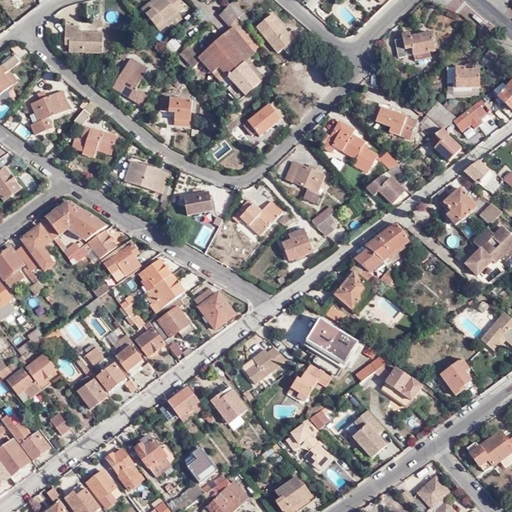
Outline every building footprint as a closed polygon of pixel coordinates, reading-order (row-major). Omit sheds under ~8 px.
[(177,12),(178,14),(185,8),(178,0),(158,0),(156,2),(151,6),(149,4),(142,10),(160,32),(168,26),(165,23),(177,12)] [(239,18),(245,25),(250,21),(234,1),(229,6),(239,18)] [(239,18),(229,6),(221,16),(231,29),(200,57),(190,46),(186,50),(188,52),(184,57),(193,67),(198,62),(199,63),(202,60),(214,73),(221,67),(228,75),(230,78),(246,64),(250,60),(262,49),(238,19),(239,18)] [(180,16),(178,14),(177,12),(165,23),(168,26),(180,16)] [(289,33),(273,14),(257,27),(270,42),(271,41),(281,52),(284,49),(287,52),(302,39),(294,29),(289,33)] [(69,51),(102,52),(102,33),(78,32),(78,26),(65,25),(65,34),(69,34),(69,43),(69,51)] [(414,56),(429,53),(436,52),(431,32),(410,36),(410,33),(402,35),(402,39),(395,40),(399,58),(414,55),(414,56)] [(173,37),(166,44),(174,51),(181,44),(173,37)] [(3,75),(8,71),(19,63),(14,56),(0,67),(0,94),(12,86),(3,75)] [(130,60),(113,89),(139,105),(144,95),(135,90),(147,70),(130,60)] [(266,80),(250,60),(246,64),(262,83),(266,80)] [(262,83),(246,64),(230,78),(235,83),(228,89),(240,102),(262,83)] [(221,67),(214,73),(221,81),(228,75),(221,67)] [(456,89),(471,90),(479,90),(479,72),(465,71),(465,69),(447,69),(447,84),(456,84),(456,89)] [(16,83),(8,71),(3,75),(12,86),(16,83)] [(228,75),(221,81),(228,89),(235,83),(230,78),(228,75)] [(511,83),(499,97),(511,108),(511,83)] [(471,93),(471,90),(456,89),(456,84),(447,84),(448,92),(471,93)] [(62,92),(47,98),(40,101),(31,104),(38,122),(30,125),(35,136),(51,130),(48,119),(69,111),(62,92)] [(40,101),(47,98),(45,93),(38,96),(40,101)] [(174,121),(190,123),(192,103),(177,101),(177,97),(165,96),(165,99),(162,99),(160,112),(174,114),(174,121)] [(98,109),(91,102),(84,110),(91,116),(92,117),(98,109)] [(486,114),(478,103),(456,119),(453,121),(462,133),(486,114)] [(411,141),(418,121),(395,112),(397,109),(384,104),(377,122),(392,127),(390,134),(411,141)] [(282,120),(270,106),(245,127),(254,137),(257,135),(261,138),(282,120)] [(453,121),(456,119),(441,106),(437,110),(451,123),(453,121)] [(434,108),(427,116),(429,118),(444,130),(451,123),(437,110),(434,108)] [(91,116),(84,110),(74,122),(81,128),(91,116)] [(246,120),(241,116),(237,120),(241,124),(246,120)] [(444,130),(429,118),(423,125),(436,136),(444,130)] [(492,118),(482,125),(490,135),(500,129),(492,118)] [(241,124),(237,120),(228,128),(224,132),(228,136),(241,124)] [(339,122),(331,137),(327,134),(322,143),(326,148),(333,152),(336,146),(358,159),(354,165),(367,173),(377,156),(366,149),(368,146),(364,144),(365,143),(352,135),(354,130),(339,122)] [(117,137),(84,127),(77,150),(94,155),(95,151),(111,155),(117,137)] [(448,137),(449,135),(444,130),(436,136),(442,142),(435,150),(450,163),(462,150),(448,137)] [(48,148),(45,151),(49,153),(55,146),(46,140),(43,144),(48,148)] [(43,149),(40,153),(46,158),(49,153),(45,151),(43,149)] [(379,158),(390,171),(396,166),(397,165),(386,152),(379,158)] [(131,162),(125,182),(162,194),(169,174),(131,162)] [(324,175),(294,162),(287,179),(307,188),(303,197),(317,204),(322,194),(318,192),(324,175)] [(489,172),(478,162),(465,172),(485,190),(497,176),(490,170),(489,172)] [(388,172),(403,186),(409,180),(396,166),(388,172)] [(1,173),(0,171),(0,194),(5,201),(21,189),(6,169),(1,173)] [(112,171),(104,183),(111,188),(119,177),(112,171)] [(511,172),(502,181),(511,189),(511,172)] [(387,181),(382,177),(367,188),(375,196),(380,192),(393,205),(405,192),(390,178),(387,181)] [(478,208),(462,190),(445,204),(452,212),(450,214),(457,223),(462,219),(464,221),(478,208)] [(188,216),(213,212),(209,193),(185,197),(188,216)] [(260,237),(283,212),(271,201),(262,212),(249,201),(233,218),(237,222),(240,219),(260,237)] [(66,203),(41,222),(63,251),(66,249),(57,237),(69,229),(88,240),(107,227),(72,203),(66,203)] [(491,203),(481,214),(491,225),(502,212),(491,203)] [(318,226),(330,217),(337,211),(332,205),(311,219),(318,226)] [(280,223),(285,227),(290,220),(286,216),(280,223)] [(318,226),(328,236),(334,230),(330,226),(335,222),(330,217),(318,226)] [(357,262),(370,273),(410,243),(396,225),(366,248),(369,250),(355,261),(357,262)] [(25,245),(17,251),(28,266),(32,272),(40,265),(49,259),(42,248),(52,241),(41,226),(22,240),(25,245)] [(496,234),(489,227),(475,242),(482,249),(467,264),(478,276),(494,260),(496,262),(510,248),(511,249),(511,233),(504,226),(496,234)] [(209,247),(217,231),(209,227),(201,242),(209,247)] [(289,262),(313,253),(304,229),(289,236),(291,241),(283,244),(289,262)] [(117,246),(107,231),(89,243),(100,258),(117,246)] [(139,253),(131,240),(102,261),(111,274),(112,273),(120,267),(126,274),(126,275),(141,264),(138,260),(136,261),(132,258),(135,256),(139,253)] [(83,247),(85,246),(82,242),(78,245),(76,243),(64,252),(68,258),(75,253),(83,247)] [(431,258),(420,243),(415,247),(421,255),(419,256),(424,262),(431,258)] [(87,253),(83,247),(75,253),(79,259),(87,253)] [(25,266),(11,248),(0,256),(0,273),(5,280),(25,266)] [(54,265),(49,259),(40,265),(45,272),(54,265)] [(150,292),(173,276),(161,260),(141,274),(148,284),(145,286),(150,292)] [(369,286),(376,278),(370,273),(357,262),(342,280),(346,283),(343,287),(335,296),(352,311),(371,288),(369,286)] [(32,272),(28,266),(24,269),(37,286),(34,289),(38,294),(45,289),(32,272)] [(120,267),(112,273),(118,280),(126,274),(120,267)] [(393,281),(385,274),(381,280),(388,286),(393,281)] [(185,293),(173,276),(150,292),(147,294),(155,305),(157,303),(162,309),(185,293)] [(0,319),(2,322),(16,311),(10,303),(13,300),(0,281),(0,319)] [(108,293),(103,286),(95,293),(100,299),(108,293)] [(211,290),(194,302),(215,331),(225,324),(223,321),(234,314),(219,294),(216,296),(211,290)] [(127,301),(121,305),(125,310),(131,305),(135,302),(130,295),(125,299),(127,301)] [(185,304),(181,299),(169,308),(172,312),(159,322),(163,327),(159,330),(168,342),(191,324),(180,309),(185,304)] [(157,313),(162,309),(157,303),(155,305),(152,306),(157,313)] [(131,305),(125,310),(128,315),(132,319),(138,314),(131,305)] [(511,319),(505,313),(481,340),(495,352),(501,344),(499,342),(502,338),(505,341),(511,346),(511,319)] [(143,326),(145,325),(138,314),(132,319),(135,323),(139,329),(143,326)] [(359,345),(362,339),(322,314),(304,346),(307,347),(304,351),(310,355),(313,356),(311,360),(339,377),(356,350),(358,351),(356,354),(358,355),(363,348),(359,345)] [(132,319),(128,315),(126,317),(132,325),(135,323),(132,319)] [(166,344),(150,321),(145,325),(143,326),(148,332),(135,341),(148,358),(166,344)] [(41,332),(38,328),(27,335),(31,340),(41,332)] [(38,344),(45,338),(41,332),(31,340),(18,350),(22,356),(38,344)] [(48,341),(56,335),(54,333),(46,339),(48,341)] [(121,355),(133,346),(135,344),(127,334),(113,345),(121,355)] [(43,345),(48,341),(46,339),(38,344),(42,349),(44,347),(43,345)] [(177,357),(184,352),(176,341),(169,345),(177,357)] [(87,354),(96,347),(93,343),(84,350),(87,354)] [(128,373),(144,361),(133,346),(121,355),(117,358),(128,373)] [(382,357),(383,355),(371,346),(365,355),(372,359),(376,353),(382,357)] [(96,347),(87,354),(86,355),(91,361),(101,354),(96,347)] [(287,361),(275,349),(267,354),(265,351),(243,368),(255,385),(287,361)] [(19,359),(23,365),(26,363),(24,361),(31,356),(28,352),(19,359)] [(39,386),(59,371),(45,353),(26,368),(37,384),(39,386)] [(91,361),(94,366),(104,358),(101,354),(91,361)] [(362,382),(378,370),(384,365),(377,358),(356,375),(362,382)] [(0,373),(0,376),(3,380),(23,365),(19,359),(4,370),(0,373)] [(76,361),(85,373),(89,370),(80,359),(76,361)] [(462,371),(467,367),(462,360),(441,376),(454,395),(471,382),(465,375),(462,371)] [(408,409),(423,387),(388,363),(384,365),(378,370),(383,376),(388,372),(393,376),(383,391),(408,409)] [(98,378),(110,393),(127,380),(116,365),(98,378)] [(317,384),(326,389),(332,379),(310,366),(305,374),(301,381),(298,380),(297,379),(288,393),(297,398),(300,394),(307,399),(317,384)] [(470,371),(467,367),(462,371),(465,375),(470,371)] [(43,391),(39,386),(37,384),(36,385),(24,369),(8,381),(19,396),(26,392),(32,400),(43,391)] [(71,388),(78,392),(86,385),(83,381),(91,375),(90,374),(71,388)] [(78,392),(91,410),(108,398),(91,375),(83,381),(86,385),(78,392)] [(132,395),(138,391),(131,381),(125,386),(132,395)] [(184,423),(204,408),(188,387),(169,403),(177,414),(184,423)] [(229,425),(247,411),(230,388),(212,403),(229,425)] [(244,395),(250,402),(254,399),(248,391),(244,395)] [(305,403),(307,399),(300,394),(297,398),(305,403)] [(177,414),(169,403),(161,409),(169,420),(177,414)] [(313,410),(317,415),(327,408),(322,403),(313,410)] [(317,415),(311,419),(320,430),(331,421),(326,416),(333,410),(330,406),(327,408),(317,415)] [(8,414),(16,424),(20,420),(13,410),(8,414)] [(378,437),(386,430),(369,412),(355,424),(362,431),(354,438),(373,460),(386,449),(378,442),(380,440),(378,437)] [(64,437),(72,430),(60,414),(51,420),(64,437)] [(210,424),(214,421),(209,415),(205,418),(210,424)] [(2,420),(21,446),(22,445),(34,461),(50,449),(37,431),(34,433),(36,435),(33,438),(22,422),(16,428),(7,416),(2,420)] [(319,433),(307,421),(304,422),(300,424),(303,426),(288,437),(289,437),(284,442),(292,452),(299,447),(298,446),(302,443),(310,451),(316,456),(309,462),(317,470),(330,457),(317,445),(318,444),(313,438),(319,433)] [(511,439),(509,442),(501,432),(481,448),(477,444),(469,450),(487,474),(511,453),(511,439)] [(135,449),(144,460),(155,475),(163,469),(162,468),(174,459),(165,447),(161,450),(150,436),(147,435),(143,439),(141,437),(138,439),(141,443),(135,449)] [(0,461),(12,478),(31,464),(14,440),(0,450),(0,461)] [(387,448),(380,440),(378,442),(386,449),(387,448)] [(138,465),(144,460),(135,449),(129,453),(138,465)] [(200,483),(216,471),(200,449),(192,454),(197,460),(188,467),(200,483)] [(129,470),(133,466),(135,465),(124,451),(117,457),(115,455),(106,462),(130,493),(141,485),(140,484),(129,470)] [(304,457),(309,462),(316,456),(310,451),(304,457)] [(0,484),(10,477),(0,463),(0,484)] [(144,481),(133,466),(129,470),(140,484),(144,481)] [(114,498),(120,493),(105,472),(89,485),(109,511),(113,511),(120,507),(118,503),(114,498)] [(438,499),(442,496),(448,490),(435,475),(417,491),(431,506),(427,509),(430,511),(455,511),(446,501),(443,503),(438,499)] [(206,495),(226,480),(224,476),(203,492),(206,495)] [(309,501),(314,498),(305,484),(304,485),(299,478),(277,492),(282,499),(277,502),(283,511),(298,511),(311,504),(309,501)] [(234,511),(249,498),(235,482),(230,486),(226,482),(214,491),(216,493),(208,501),(211,504),(202,511),(234,511)] [(406,488),(399,494),(408,503),(415,498),(406,488)] [(54,500),(60,495),(55,489),(48,493),(54,500)] [(97,511),(101,509),(86,490),(78,496),(75,492),(66,499),(76,511),(97,511)] [(172,511),(182,511),(186,509),(198,501),(199,500),(192,490),(174,502),(173,501),(167,506),(172,511)] [(124,499),(120,493),(114,498),(118,503),(124,499)] [(170,511),(162,501),(154,507),(156,510),(153,511),(170,511)] [(198,501),(186,509),(187,511),(190,511),(201,504),(198,501)] [(70,511),(63,503),(62,504),(60,503),(47,511),(70,511)]
